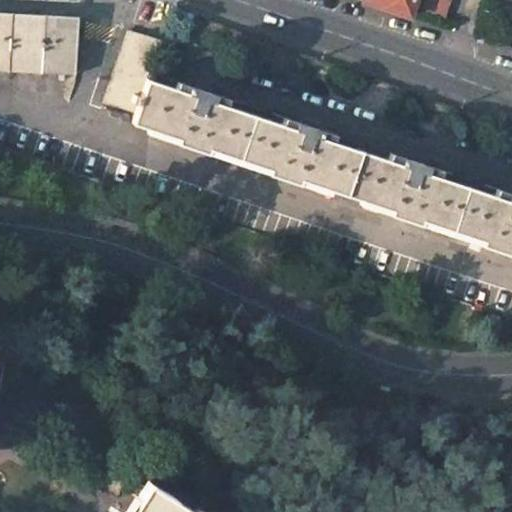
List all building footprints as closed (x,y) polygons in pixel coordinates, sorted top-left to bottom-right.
[(416,0),(361,0),(411,17),(416,0)] [(427,0),(424,12),(448,20),(454,0),(427,0)] [(0,71),(19,72),(60,74),(76,75),(79,17),(61,16),(15,14),(0,12),(0,71)] [(129,31),(120,56),(151,67),(160,41),(129,31)] [(147,79),(151,67),(120,56),(104,103),(136,114),(133,122),(181,138),(179,144),(208,154),(210,148),(270,169),(268,173),(300,184),(302,179),(392,209),(390,215),(421,225),(423,220),(482,240),(480,245),(511,256),(511,252),(511,193),(498,189),(496,196),(440,177),(442,171),(415,162),(392,154),(390,161),(334,142),(336,135),(307,126),(286,118),(283,125),(229,107),(231,101),(203,91),(180,83),(178,89),(147,79)] [(511,469),(501,475),(511,496),(511,469)] [(195,511),(150,484),(132,511),(206,511),(198,506),(195,511)]
